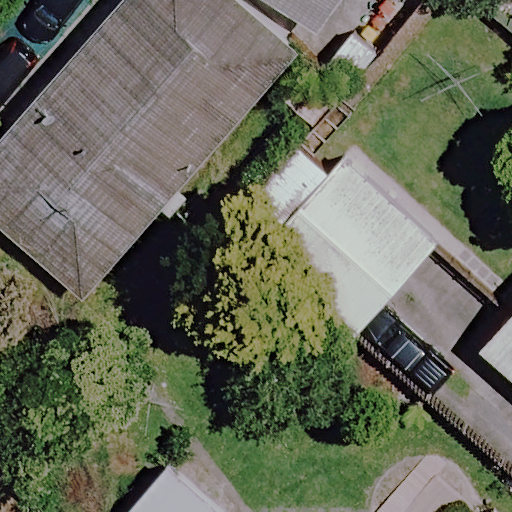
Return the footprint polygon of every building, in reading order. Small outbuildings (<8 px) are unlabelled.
[(291,56),(226,0),(124,0),(0,143),(0,233),(78,301),(291,56)] [(272,0),(313,29),(333,0),(272,0)] [(433,242),(311,135),(238,218),(359,326),(433,242)] [(511,313),(482,348),(511,375),(511,313)] [(214,511),(165,468),(126,511),(214,511)]
